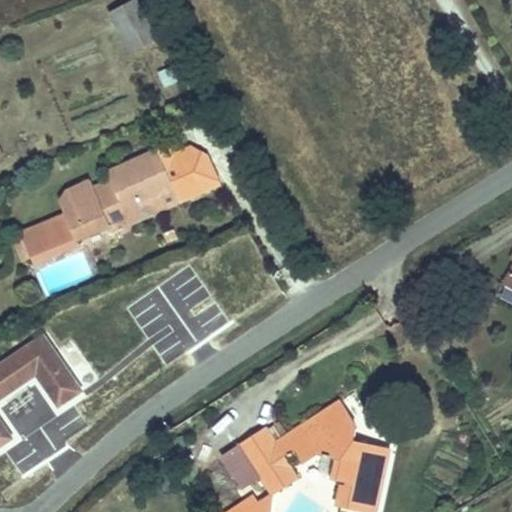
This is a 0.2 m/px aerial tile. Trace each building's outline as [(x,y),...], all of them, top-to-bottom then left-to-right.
[(147,0),(111,0),(135,42),(163,26),(147,0)] [(108,221),(189,186),(183,173),(170,142),(166,133),(104,160),(107,168),(90,175),(87,168),(63,178),(56,187),(62,201),(57,203),(56,201),(48,204),(51,211),(10,227),(20,250),(28,247),(74,228),(106,216),(108,221)] [(211,161),(194,141),(183,137),(170,142),(183,173),(211,161)] [(31,253),(77,235),(74,228),(28,247),(31,253)] [(511,239),(503,257),(508,260),(496,283),(511,290),(511,239)] [(61,340),(43,318),(30,326),(0,349),(0,441),(18,427),(0,403),(0,390),(34,364),(63,397),(90,376),(61,340)] [(61,340),(90,376),(106,364),(75,328),(61,340)] [(375,506),(387,443),(351,433),(353,424),(335,397),(267,440),(256,424),(228,441),(260,493),(287,474),(273,453),(286,445),(294,458),(308,448),(332,454),(328,472),(340,475),(336,498),(375,506)]
